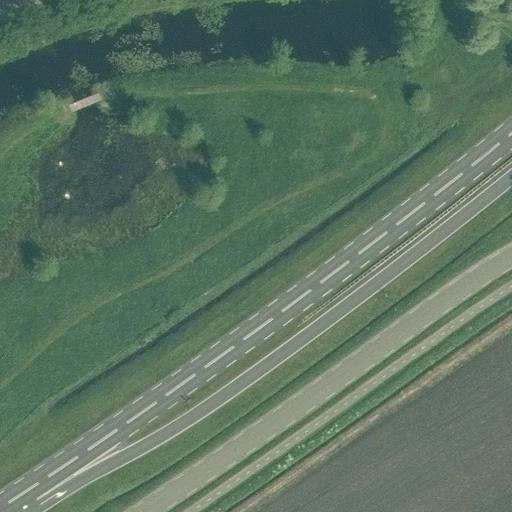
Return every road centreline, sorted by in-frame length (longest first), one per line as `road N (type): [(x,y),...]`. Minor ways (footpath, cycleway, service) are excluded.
road 1 (primary): [(21,496),(511,130)]
road 2 (primary): [(21,496),(149,442),(230,390),(511,170)]
road 3 (tertiary): [(146,511),(511,258)]
